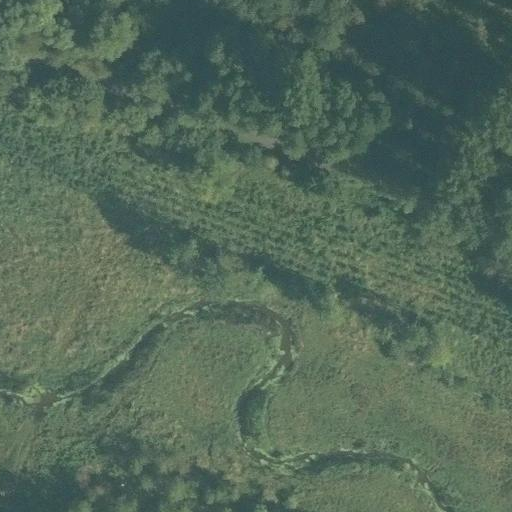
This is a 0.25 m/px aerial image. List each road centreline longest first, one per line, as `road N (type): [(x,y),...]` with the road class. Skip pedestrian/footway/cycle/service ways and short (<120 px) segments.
road 1 (track): [(511,233),(0,53)]
road 2 (track): [(111,226),(9,511)]
